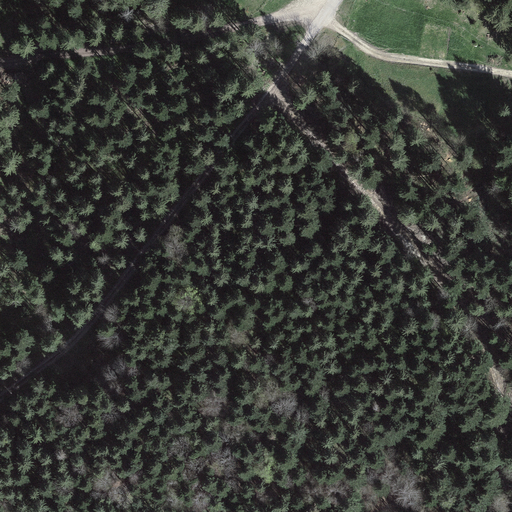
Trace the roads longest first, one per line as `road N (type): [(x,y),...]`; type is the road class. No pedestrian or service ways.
road 1 (track): [(0,396),(84,330),(321,16)]
road 2 (track): [(511,492),(500,452),(496,365),(468,311),(301,123),(278,82)]
road 3 (track): [(0,61),(321,16)]
road 4 (track): [(511,74),(383,55),(321,16)]
